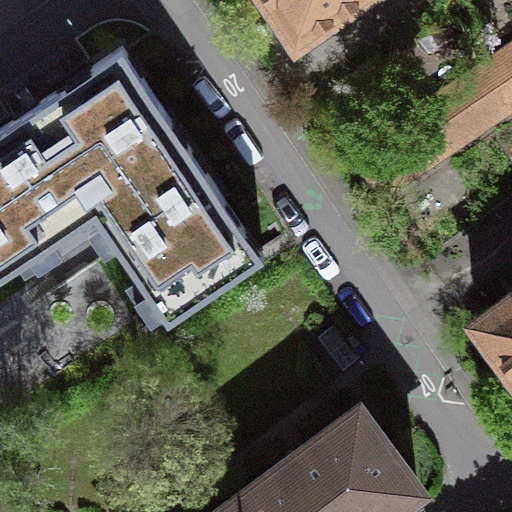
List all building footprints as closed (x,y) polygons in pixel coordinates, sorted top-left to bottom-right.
[(350,0),(263,0),(266,2),(271,3),(275,4),(297,36),(350,0)] [(511,44),(354,152),(369,173),(511,75),(511,44)] [(19,115),(0,127),(0,273),(94,209),(168,318),(264,253),(122,45),(19,115)] [(511,75),(369,173),(383,194),(511,106),(511,75)] [(511,367),(511,291),(475,318),(511,367)] [(380,511),(417,485),(358,405),(298,450),(238,494),(213,511),(380,511)]
